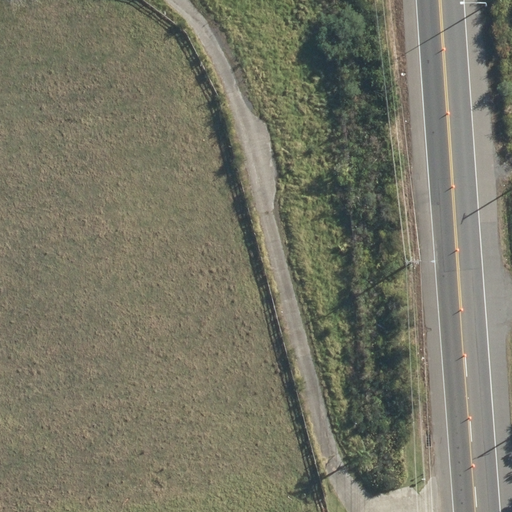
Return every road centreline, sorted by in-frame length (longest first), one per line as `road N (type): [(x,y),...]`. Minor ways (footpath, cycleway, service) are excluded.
road 1 (track): [(397,511),(354,497),(331,459),(242,120),(209,38),(175,0)]
road 2 (secondary): [(482,511),(442,0)]
